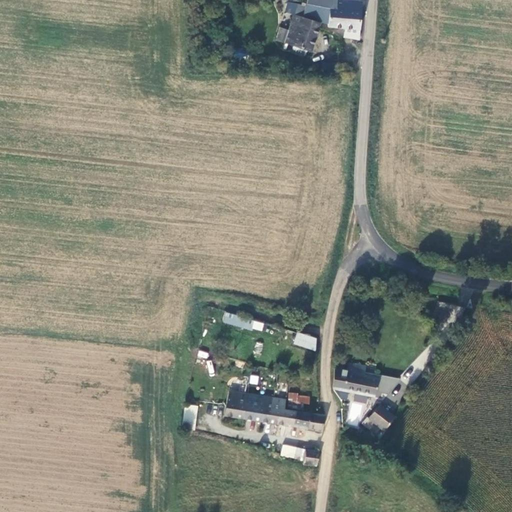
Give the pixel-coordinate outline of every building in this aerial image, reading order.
[(314,19),(325,21),(325,6),(317,3),(306,0),(305,0),(301,0),(300,3),(297,13),(314,19)] [(325,21),(325,24),(354,26),(356,0),(340,0),(341,6),(334,6),(332,8),(325,6),(325,21)] [(297,13),(300,3),(293,1),(290,11),(291,12),(297,13)] [(274,23),(273,27),(270,36),(289,42),(300,45),(305,47),(312,25),(314,19),(297,13),(291,12),(290,11),(288,11),(283,26),(274,23)] [(298,52),(300,45),(289,42),(287,48),(298,52)] [(346,61),(343,60),(339,62),(338,64),(339,67),(342,69),(345,68),(347,64),(346,61)] [(260,332),(263,323),(224,312),(219,330),(227,333),(229,323),(260,332)] [(287,324),(285,337),(301,342),(302,329),(287,324)] [(365,372),(366,367),(364,366),(349,363),(347,371),(334,367),(332,385),(332,387),(372,397),(376,393),(381,375),(365,372)] [(250,374),(249,384),(258,385),(259,375),(250,374)] [(386,398),(403,379),(381,375),(376,393),(386,398)] [(238,387),(219,382),(215,399),(213,404),(213,410),(233,414),(238,387)] [(233,414),(251,417),(254,402),(248,400),(250,390),(238,387),(233,414)] [(251,417),(265,420),(268,404),(262,402),(263,393),(250,390),(248,400),(254,402),(251,417)] [(267,420),(283,423),(286,406),(278,404),(274,403),(275,396),(263,393),(262,402),(268,404),(265,420),(267,420)] [(287,402),(309,405),(310,395),(288,393),(287,402)] [(388,405),(376,395),(355,421),(367,431),(372,425),(375,428),(386,414),(383,411),(388,405)] [(193,406),(180,404),(179,410),(192,412),(193,406)] [(283,423),(297,426),(300,409),(286,406),(283,423)] [(311,411),(300,409),(297,426),(312,429),(314,412),(311,411)] [(192,412),(179,410),(178,417),(191,418),(192,412)] [(271,441),(268,451),(278,455),(280,443),(271,441)] [(289,445),(281,443),(279,455),(287,458),(289,445)] [(308,447),(294,444),(292,459),(305,462),(308,447)]
